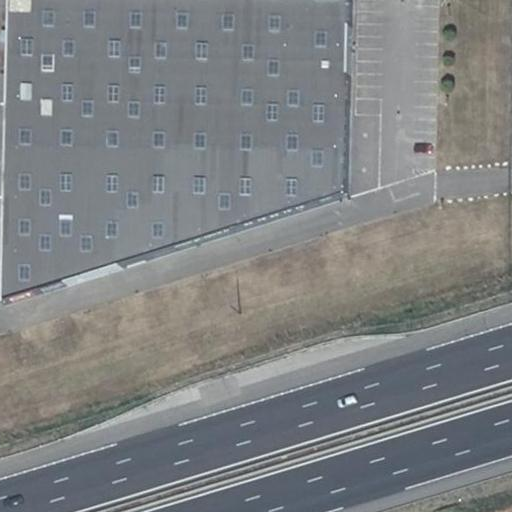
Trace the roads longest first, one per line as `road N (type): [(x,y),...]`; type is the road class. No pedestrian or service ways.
road 1 (motorway): [(511,345),(0,502)]
road 2 (motorway): [(227,511),(511,425)]
